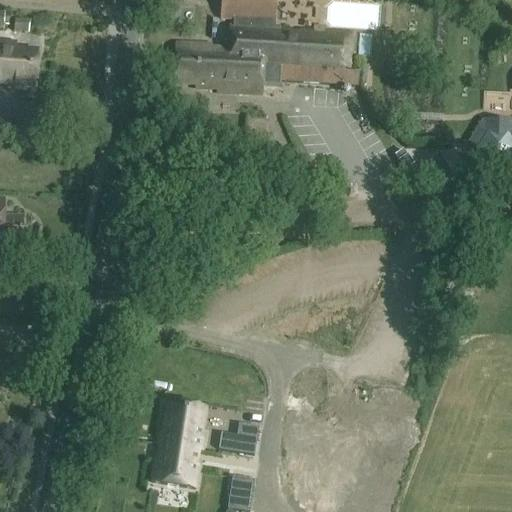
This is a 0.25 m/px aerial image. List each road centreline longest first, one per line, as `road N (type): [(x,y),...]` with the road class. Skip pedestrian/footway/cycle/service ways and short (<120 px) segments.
road 1 (unclassified): [(96,308),(143,280),(298,216)]
road 2 (unclassified): [(298,216),(511,215)]
road 3 (tertiary): [(54,511),(96,308)]
road 4 (unclassified): [(298,216),(123,129)]
road 5 (tertiary): [(96,308),(123,129)]
road 6 (tertiary): [(123,129),(131,0)]
